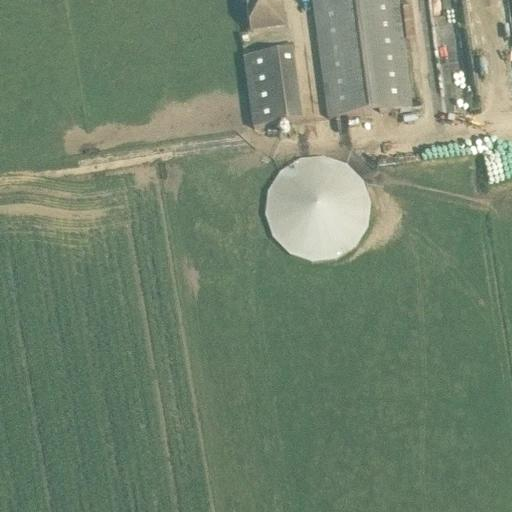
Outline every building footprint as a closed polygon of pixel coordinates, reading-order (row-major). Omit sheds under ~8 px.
[(238,0),(241,0),(247,0),(251,33),(284,28),(280,0),(238,0)] [(396,0),(313,0),(329,122),(411,111),(396,0)] [(509,18),(507,0),(462,0),(465,22),(509,18)] [(482,100),(511,96),(511,52),(511,45),(492,48),(493,54),(477,56),(482,100)] [(301,124),(292,53),(244,59),(253,130),(301,124)] [(484,152),(485,183),(507,183),(506,151),(484,152)] [(281,260),(364,256),(359,162),(276,166),(281,260)]
